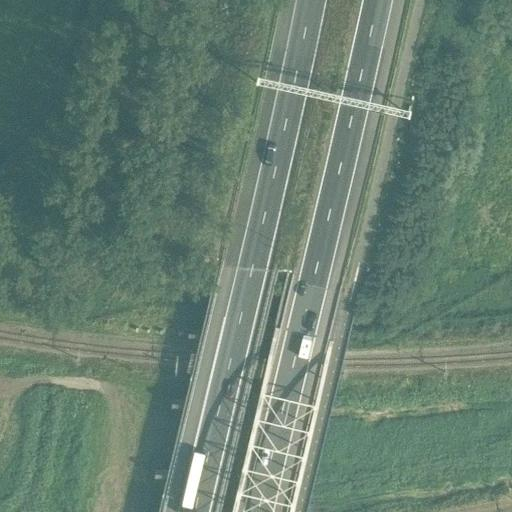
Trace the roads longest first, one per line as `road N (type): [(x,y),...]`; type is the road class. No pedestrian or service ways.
road 1 (motorway): [(258,511),(378,0)]
road 2 (motorway): [(311,0),(196,511)]
